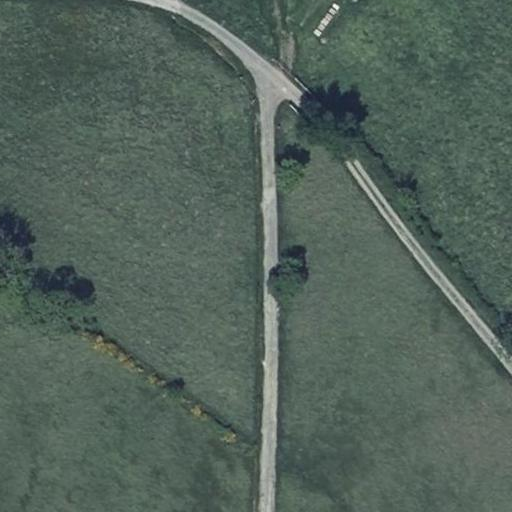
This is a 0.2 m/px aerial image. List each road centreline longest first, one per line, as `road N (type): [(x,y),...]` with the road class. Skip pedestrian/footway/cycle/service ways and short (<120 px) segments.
road 1 (track): [(261,511),(264,176),(256,65)]
road 2 (track): [(511,373),(385,204),(256,65)]
